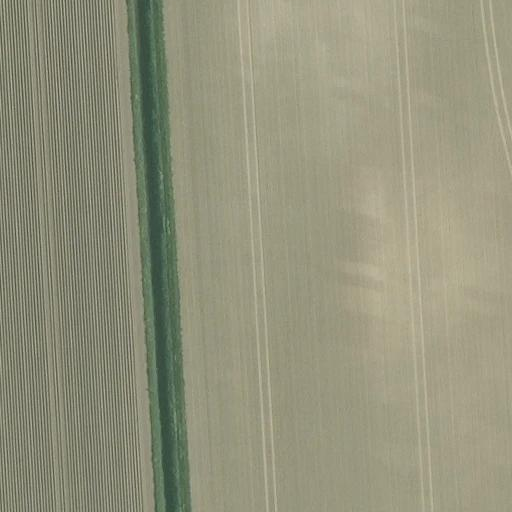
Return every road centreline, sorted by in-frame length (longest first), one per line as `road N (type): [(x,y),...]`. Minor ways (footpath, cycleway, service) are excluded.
road 1 (track): [(180,511),(150,0)]
road 2 (track): [(149,511),(121,0)]
